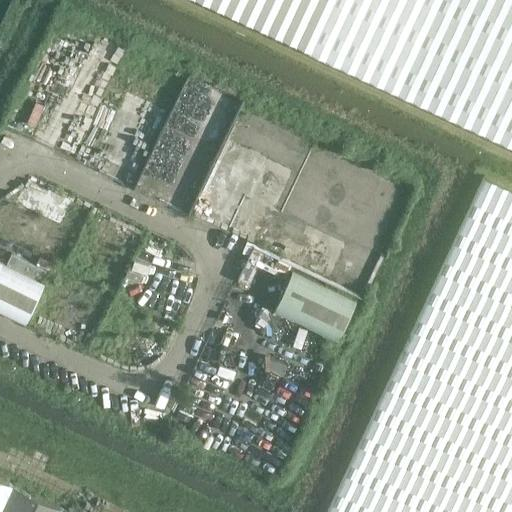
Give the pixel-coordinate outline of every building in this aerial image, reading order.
[(92,44),(52,25),(26,79),(67,98),(92,44)] [(18,200),(63,221),(75,194),(31,173),(18,200)] [(511,511),(511,188),(484,176),(326,511),(511,511)] [(0,260),(0,308),(25,321),(44,282),(0,260)] [(356,299),(292,268),(273,308),(270,306),(260,329),(270,334),(281,312),(337,339),(356,299)] [(105,511),(106,510),(46,481),(39,496),(0,478),(0,511),(105,511)]
